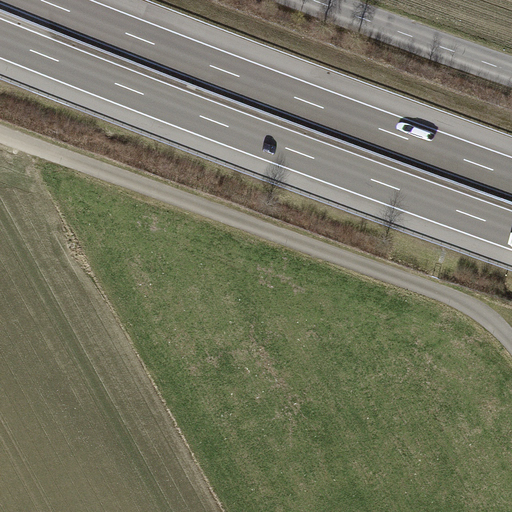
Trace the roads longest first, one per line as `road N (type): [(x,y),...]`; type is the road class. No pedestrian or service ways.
road 1 (track): [(0,137),(469,308),(511,351)]
road 2 (motorway): [(0,37),(511,229)]
road 3 (motorway): [(511,176),(42,0)]
road 4 (tertiary): [(511,72),(312,0)]
